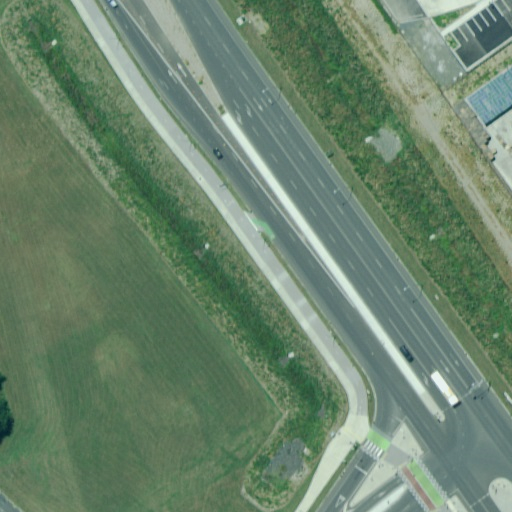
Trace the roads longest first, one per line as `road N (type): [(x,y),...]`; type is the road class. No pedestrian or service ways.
road 1 (secondary): [(191,0),(240,86),(482,417)]
road 2 (secondary): [(399,389),(225,141)]
road 3 (secondary): [(225,141),(171,94),(110,0)]
road 4 (secondary): [(225,141),(132,0)]
road 5 (secondary): [(336,511),(379,442),(399,389)]
